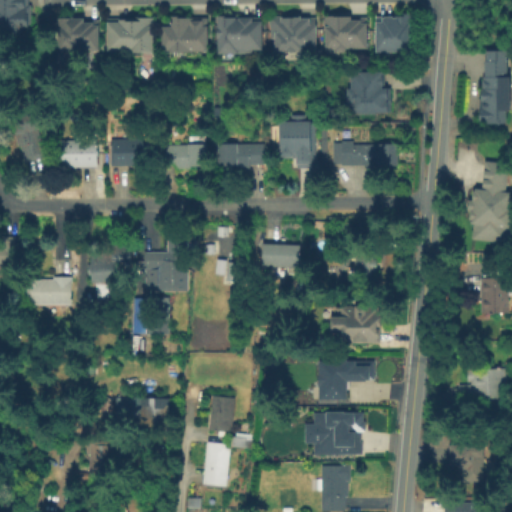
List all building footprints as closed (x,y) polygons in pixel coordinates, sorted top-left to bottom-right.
[(0,0),(31,0),(32,30),(20,30),(20,38),(0,38),(0,0)] [(221,51),(221,16),(265,16),(264,51),(221,51)] [(274,48),(274,18),(318,18),(318,49),(274,48)] [(379,51),(380,18),(415,18),(415,51),(379,51)] [(56,20),(100,19),(101,54),(57,55),(56,20)] [(108,19),(155,19),(155,54),(108,54),(108,19)] [(212,50),(165,50),(165,25),(174,25),(174,19),(212,19),(212,50)] [(329,48),(329,19),(369,19),(369,48),(329,48)] [(506,53),(506,125),(483,125),(482,53),(506,53)] [(386,72),(386,87),(393,88),(393,97),(394,97),(394,113),(354,113),(354,103),(350,103),(350,87),(354,87),(354,72),(362,72),(386,72)] [(27,161),(24,146),(19,147),(16,132),(17,132),(14,116),(40,111),(43,124),(47,123),(49,135),(46,135),(51,156),(27,161)] [(280,120),(317,120),(317,139),(319,139),(319,165),(295,165),(295,143),(280,143),(280,120)] [(326,127),(336,127),(337,139),(328,139),(328,144),(332,143),(333,151),(328,151),(328,164),(323,164),(323,139),(326,139),(326,127)] [(98,135),(99,167),(62,169),(61,141),(77,141),(77,135),(98,135)] [(112,140),(150,139),(151,167),(113,168),(112,140)] [(398,145),(398,166),(337,165),(337,146),(343,146),(343,141),(354,141),(354,145),(398,145)] [(219,144),(265,144),(265,166),(251,166),(251,169),(236,169),(236,166),(219,166),(219,144)] [(162,145),(209,145),(209,166),(191,167),(191,170),(177,170),(177,168),(163,168),(162,145)] [(511,193),(505,244),(473,239),(475,224),(467,223),(472,188),(480,189),(485,160),(506,164),(502,192),(511,193)] [(218,228),(229,228),(229,237),(219,237),(218,228)] [(145,252),(169,252),(168,235),(190,234),(190,236),(197,236),(197,248),(189,248),(190,292),(157,292),(157,285),(149,285),(149,271),(146,271),(145,252)] [(19,238),(17,267),(0,265),(0,244),(1,237),(19,238)] [(91,254),(114,253),(113,245),(131,244),(132,263),(116,264),(119,296),(98,298),(97,284),(93,284),(91,254)] [(265,244),(301,245),(300,277),(288,277),(288,268),(264,267),(265,244)] [(357,249),(375,251),(374,258),(379,259),(377,271),(374,270),(373,279),(354,277),(357,249)] [(229,262),(243,263),(242,283),(227,281),(229,262)] [(28,305),(28,280),(55,280),(55,277),(73,278),(73,305),(28,305)] [(510,315),(481,314),(481,278),(511,278),(511,296),(510,315)] [(135,299),(169,297),(170,333),(136,334),(135,299)] [(369,305),(369,307),(383,307),(383,340),(383,341),(381,341),(381,343),(349,343),(349,340),(337,340),(337,334),(333,334),(333,320),(337,320),(337,307),(358,307),(358,305),(369,305)] [(372,360),(316,361),(317,400),(345,400),(345,381),(363,381),(363,379),(372,379),(372,360)] [(506,369),(507,399),(460,401),(459,386),(473,385),(473,381),(467,381),(467,371),(506,369)] [(148,372),(171,377),(168,390),(146,385),(148,372)] [(187,384),(199,385),(198,399),(187,398),(187,384)] [(170,399),(170,429),(132,430),(131,417),(118,417),(118,397),(122,397),(121,390),(128,390),(128,399),(170,399)] [(235,398),(232,431),(210,429),(214,396),(235,398)] [(312,412),(324,412),(324,411),(342,411),(342,412),(361,412),(361,421),(363,421),(363,431),(352,431),(352,443),(360,443),(360,454),(312,454),(312,443),(303,443),(303,424),(312,424),(312,412)] [(208,442),(231,444),(232,437),(237,437),(237,432),(252,434),(252,439),(253,439),(252,449),(232,447),(228,486),(204,484),(208,442)] [(92,442),(115,442),(115,473),(110,473),(110,483),(93,483),(93,475),(92,475),(92,442)] [(485,446),(484,484),(465,483),(465,470),(454,470),(454,465),(449,465),(449,445),(485,446)] [(323,466),(351,466),(351,482),(350,482),(350,497),(346,497),(346,511),(323,511),(323,466)] [(445,511),(445,503),(485,503),(485,511),(445,511)]
